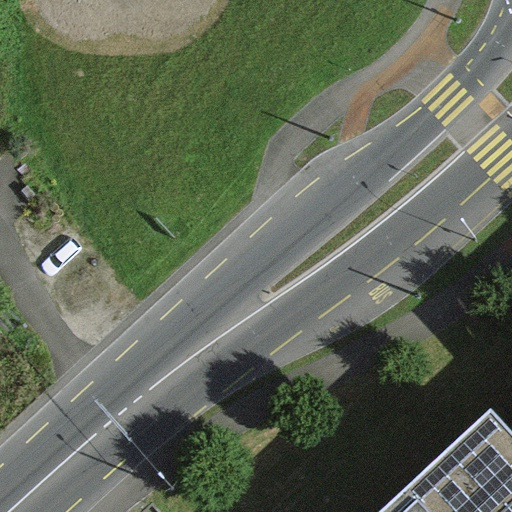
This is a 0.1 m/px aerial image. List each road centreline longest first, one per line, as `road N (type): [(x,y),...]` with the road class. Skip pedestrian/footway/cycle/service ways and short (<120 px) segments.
road 1 (primary): [(511,25),(473,82),(261,263),(135,399)]
road 2 (primary): [(135,399),(344,299),(511,160)]
road 3 (primary): [(135,399),(10,511)]
